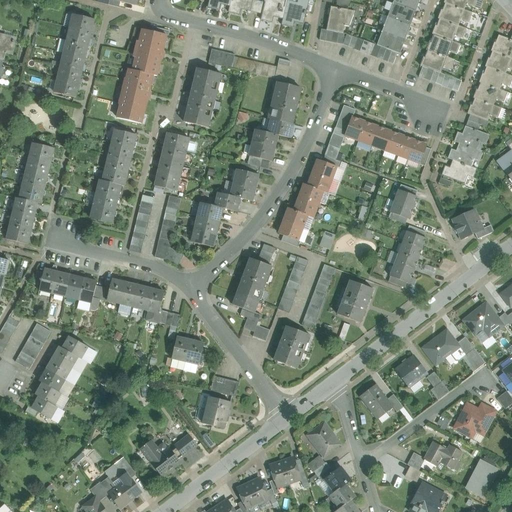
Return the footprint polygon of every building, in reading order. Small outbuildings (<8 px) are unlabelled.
[(209,0),(208,8),(219,10),(220,3),(230,6),(231,0),(209,0)] [(231,0),(230,6),(228,12),(240,15),(242,8),(250,10),(253,0),(252,0),(231,0)] [(259,2),(253,0),(250,10),(250,12),(256,13),(259,2)] [(265,0),(265,3),(262,15),(261,20),(272,23),(273,16),(283,18),(287,2),(287,0),(265,0)] [(297,0),(297,4),(287,2),(283,18),(282,25),(292,28),(294,20),(303,23),(302,24),(303,24),(308,0),(297,0)] [(419,0),(394,0),(393,3),(415,11),(419,0)] [(445,0),(444,3),(446,4),(464,11),(464,10),(466,5),(474,8),(477,0),(445,0)] [(265,3),(259,2),(256,13),(262,15),(265,3)] [(415,11),(393,3),(388,17),(410,26),(415,11)] [(464,11),(446,4),(443,11),(441,11),(438,19),(440,20),(440,19),(459,26),(461,20),(469,23),(472,13),(464,10),(464,11)] [(336,8),(331,7),(327,30),(333,32),(339,33),(343,34),(345,26),(349,27),(355,12),(348,10),(336,8)] [(64,27),(70,28),(73,15),(67,14),(64,27)] [(94,20),(73,15),(70,28),(91,33),(94,20)] [(410,26),(388,17),(382,31),(405,40),(410,26)] [(459,26),(440,19),(440,20),(437,27),(435,26),(432,35),(434,35),(453,42),(455,36),(463,39),(466,29),(459,26)] [(170,31),(152,27),(151,32),(167,36),(169,36),(170,31)] [(91,33),(70,28),(67,41),(88,46),(91,33)] [(151,32),(143,30),(140,42),(138,42),(134,58),(136,58),(133,71),(153,76),(157,77),(161,59),(163,59),(164,54),(163,53),(167,36),(151,32)] [(327,30),(321,30),(319,41),(331,43),(333,32),(327,30)] [(405,40),(382,31),(377,46),(392,51),(398,53),(400,54),(405,40)] [(5,35),(0,34),(0,59),(4,60),(5,52),(12,54),(16,38),(15,38),(15,41),(4,38),(5,35)] [(347,34),(343,45),(348,47),(352,36),(347,34)] [(453,42),(434,35),(431,42),(430,42),(426,50),(428,51),(447,58),(449,52),(457,55),(461,45),(453,42)] [(358,39),(352,36),(348,47),(354,49),(358,39)] [(511,40),(510,40),(499,36),(496,44),(494,43),(491,52),(493,52),(511,59),(511,57),(511,40)] [(363,41),(358,38),(354,50),(359,52),(363,41)] [(88,46),(67,41),(64,54),(85,59),(88,46)] [(369,43),(364,41),(360,52),(365,54),(369,43)] [(375,45),(369,43),(365,54),(371,56),(375,45)] [(375,45),(371,56),(376,58),(381,47),(377,46),(375,45)] [(386,49),(381,47),(376,58),(382,60),(386,49)] [(392,51),(386,49),(382,60),(388,62),(392,51)] [(212,50),(208,63),(214,65),(218,51),(212,50)] [(223,53),(218,51),(214,65),(220,66),(223,53)] [(392,51),(388,62),(393,64),(398,53),(392,51)] [(447,58),(428,51),(425,58),(424,58),(420,66),(422,67),(428,69),(434,71),(439,73),(441,74),(443,68),(451,71),(455,61),(447,58)] [(511,59),(493,52),(490,59),(488,58),(485,67),(487,68),(506,75),(506,74),(508,69),(511,70),(511,58),(511,59)] [(229,54),(223,53),(220,66),(226,68),(229,54)] [(85,59),(64,54),(61,67),(82,72),(85,59)] [(235,55),(229,54),(226,68),(232,69),(234,57),(235,55)] [(275,67),(234,57),(232,69),(273,79),(275,67)] [(82,72),(61,67),(58,80),(79,85),(82,72)] [(422,67),(419,77),(424,79),(428,69),(422,67)] [(484,75),(483,74),(479,83),(481,83),(500,90),(502,84),(510,87),(511,81),(511,76),(506,74),(506,75),(487,68),(484,75)] [(190,96),(215,101),(218,89),(220,90),(222,89),(223,83),(222,82),(220,81),(222,75),(197,69),(190,96)] [(434,71),(428,69),(424,79),(430,82),(434,71)] [(133,71),(129,70),(127,80),(126,80),(120,104),(121,104),(118,119),(141,124),(147,99),(149,100),(151,94),(149,93),(153,76),(133,71)] [(439,73),(434,71),(430,82),(435,84),(439,73)] [(441,74),(439,73),(435,84),(441,86),(445,75),(441,74)] [(450,77),(445,75),(441,86),(447,88),(450,77)] [(456,79),(451,77),(450,77),(447,88),(452,90),(456,79)] [(462,82),(456,79),(452,90),(458,92),(462,82)] [(79,85),(58,80),(54,93),(76,98),(79,85)] [(277,83),(269,120),(271,120),(292,125),(300,88),(277,83)] [(481,83),(478,90),(477,90),(473,99),(475,99),(494,106),(496,100),(504,103),(508,93),(500,90),(481,83)] [(215,101),(190,96),(184,122),(209,128),(215,101)] [(494,106),(475,99),(472,106),(471,106),(468,114),(470,115),(488,122),(490,116),(498,119),(502,109),(494,106)] [(356,110),(344,106),(342,112),(353,116),(356,110)] [(354,116),(365,119),(367,113),(356,109),(354,116)] [(353,116),(342,112),(340,117),(351,121),(352,117),(353,118),(353,116)] [(488,122),(470,115),(468,121),(478,125),(480,126),(487,128),(489,122),(488,122)] [(351,121),(340,117),(338,123),(349,127),(351,121)] [(353,118),(352,117),(351,121),(349,127),(347,132),(346,132),(345,136),(358,141),(365,122),(353,118)] [(271,120),(268,133),(277,136),(290,139),(293,125),(292,125),(271,120)] [(478,125),(468,121),(466,127),(478,131),(480,126),(478,125)] [(379,127),(365,122),(358,141),(372,146),(379,127)] [(349,127),(338,123),(335,128),(346,132),(347,132),(349,127)] [(392,132),(379,127),(372,146),(385,151),(392,132)] [(466,127),(465,127),(462,135),(458,133),(454,142),(459,144),(461,144),(478,150),(481,143),(486,145),(489,136),(478,131),(466,127)] [(335,128),(333,134),(344,138),(345,136),(346,132),(335,128)] [(137,136),(115,130),(112,143),(133,149),(137,136)] [(268,133),(256,130),(252,143),(274,149),(277,136),(268,133)] [(405,137),(392,132),(385,151),(398,156),(405,137)] [(189,139),(168,133),(164,147),(186,152),(189,139)] [(344,138),(333,134),(331,139),(342,143),(344,138)] [(415,141),(405,137),(398,156),(408,160),(415,141)] [(189,139),(186,152),(192,154),(196,140),(189,139)] [(342,143),(331,139),(329,145),(340,149),(342,143)] [(426,145),(415,141),(408,160),(419,164),(425,148),(426,145)] [(133,149),(112,143),(109,156),(130,161),(133,149)] [(274,149),(252,143),(252,146),(246,145),(244,154),(250,155),(249,157),(250,157),(262,160),(271,162),(274,149)] [(54,149),(33,144),(29,158),(51,163),(54,149)] [(478,150),(461,144),(459,144),(456,151),(452,149),(448,159),(453,161),(455,161),(471,167),(474,159),(480,161),(483,152),(478,150)] [(340,149),(329,145),(327,151),(338,155),(340,149)] [(186,152),(164,147),(161,160),(183,165),(186,152)] [(425,148),(419,164),(418,164),(425,167),(431,150),(425,148)] [(338,155),(327,151),(324,156),(325,157),(325,156),(336,160),(338,155)] [(504,170),(511,163),(511,153),(511,152),(498,162),(504,170)] [(130,161),(109,156),(106,169),(127,174),(130,161)] [(336,160),(325,156),(325,157),(323,162),(336,167),(340,169),(342,163),(336,160)] [(262,160),(250,157),(248,164),(261,167),(262,160)] [(51,163),(29,158),(26,171),(48,177),(51,163)] [(183,165),(161,160),(158,173),(180,178),(183,165)] [(323,162),(318,160),(313,173),(332,180),(336,167),(323,162)] [(419,164),(408,160),(406,164),(417,168),(418,164),(419,164)] [(471,167),(455,161),(453,161),(450,168),(445,166),(442,176),(465,184),(468,176),(474,178),(477,169),(471,167)] [(248,164),(242,163),(240,171),(259,175),(261,167),(248,164)] [(127,174),(106,169),(103,181),(121,186),(124,187),(127,174)] [(240,171),(236,170),(233,183),(256,188),(259,175),(240,171)] [(48,177),(26,171),(23,185),(44,190),(48,177)] [(180,178),(158,173),(155,186),(176,191),(180,178)] [(332,180),(313,173),(308,186),(323,192),(327,194),(332,180)] [(368,180),(376,184),(379,177),(371,174),(368,180)] [(452,182),(441,178),(439,184),(450,188),(452,182)] [(103,181),(100,181),(97,193),(118,199),(121,186),(103,181)] [(231,193),(233,183),(226,181),(224,191),(231,193)] [(256,188),(233,183),(231,193),(230,196),(240,199),(252,202),(256,188)] [(44,190),(23,185),(20,199),(38,203),(41,204),(44,190)] [(323,192),(308,186),(304,185),(299,198),(318,205),(323,192)] [(417,191),(401,185),(399,190),(416,197),(417,191)] [(416,197),(399,190),(395,202),(413,209),(418,197),(416,197)] [(118,199),(97,193),(94,206),(115,211),(118,199)] [(227,195),(218,193),(215,207),(223,209),(237,212),(240,199),(230,196),(227,195)] [(155,199),(143,196),(141,202),(153,204),(155,199)] [(181,199),(170,196),(168,202),(180,205),(181,199)] [(20,199),(17,198),(13,212),(35,217),(38,203),(20,199)] [(318,205),(299,198),(294,211),(307,216),(313,218),(318,205)] [(153,204),(141,202),(140,207),(152,210),(153,204)] [(180,205),(168,202),(167,208),(178,211),(180,205)] [(413,209),(395,202),(391,213),(407,219),(409,220),(413,209)] [(215,207),(201,203),(198,217),(219,222),(223,209),(215,207)] [(115,211),(94,206),(90,219),(112,224),(115,211)] [(152,210),(140,207),(139,213),(150,216),(152,210)] [(307,216),(294,211),(289,209),(284,222),(303,229),(307,216)] [(474,211),(453,221),(456,227),(455,227),(458,234),(459,234),(461,239),(475,233),(483,230),(483,229),(474,211)] [(35,217),(13,212),(10,226),(31,231),(35,217)] [(150,216),(139,213),(137,220),(149,222),(150,216)] [(407,219),(391,213),(389,218),(405,224),(407,219)] [(177,216),(165,214),(164,219),(176,222),(177,216)] [(219,222),(198,217),(195,229),(216,235),(219,222)] [(176,222),(164,219),(162,226),(174,228),(176,222)] [(149,222),(137,220),(136,226),(147,229),(149,222)] [(303,229),(284,222),(279,234),(283,236),(298,241),(300,242),(304,243),(309,231),(303,229)] [(31,231),(10,226),(7,240),(16,242),(28,245),(31,231)] [(147,229),(136,226),(134,232),(146,235),(147,229)] [(174,228),(162,226),(161,232),(173,235),(174,228)] [(426,232),(409,226),(407,232),(424,238),(426,232)] [(483,230),(475,233),(477,240),(494,232),(491,226),(483,229),(483,230)] [(216,235),(195,229),(192,243),(213,248),(216,235)] [(365,229),(362,236),(372,240),(374,236),(371,235),(372,232),(365,229)] [(146,235),(134,232),(132,238),(144,241),(146,235)] [(173,235),(161,232),(159,238),(171,241),(173,235)] [(424,238),(407,232),(403,243),(422,250),(426,239),(424,238)] [(298,241),(283,236),(281,241),(298,248),(300,242),(298,241)] [(7,240),(1,238),(0,242),(0,244),(15,248),(16,242),(7,240)] [(144,241),(132,238),(131,245),(143,248),(144,241)] [(171,241),(159,238),(158,245),(170,247),(171,241)] [(321,247),(330,250),(333,241),(325,238),(321,247)] [(422,250),(403,243),(399,254),(417,261),(422,250)] [(143,248),(131,245),(129,251),(141,254),(143,248)] [(170,247),(158,245),(156,251),(168,254),(169,248),(170,247)] [(275,249),(264,245),(262,250),(273,255),(275,249)] [(169,248),(168,254),(166,260),(178,266),(184,255),(169,248)] [(273,255),(262,250),(260,256),(271,260),(273,255)] [(168,254),(156,251),(155,257),(166,260),(168,254)] [(193,259),(198,262),(203,254),(198,251),(193,259)] [(392,251),(389,261),(395,263),(398,253),(392,251)] [(399,254),(394,266),(413,273),(417,261),(399,254)] [(271,260),(260,256),(258,262),(269,266),(271,260)] [(309,261),(297,257),(295,263),(306,267),(309,261)] [(9,261),(0,258),(0,274),(4,275),(6,276),(9,261)] [(250,259),(237,294),(259,303),(272,267),(269,266),(258,262),(250,259)] [(306,267),(295,263),(293,269),(304,273),(306,267)] [(335,269),(324,265),(322,271),(333,275),(335,269)] [(394,266),(390,277),(407,283),(409,284),(413,273),(394,266)] [(304,273),(293,269),(291,275),(302,279),(304,273)] [(58,273),(45,270),(44,274),(41,286),(40,291),(53,294),(58,273)] [(333,275),(322,271),(320,277),(331,281),(333,275)] [(44,274),(37,272),(34,285),(41,286),(44,274)] [(71,276),(58,273),(53,294),(66,297),(71,276)] [(302,279),(291,275),(289,280),(300,285),(302,279)] [(84,279),(71,276),(66,297),(79,300),(84,279)] [(331,281),(320,277),(318,283),(328,287),(331,281)] [(407,283),(390,277),(388,282),(405,288),(407,283)] [(97,282),(84,279),(79,300),(92,304),(96,286),(97,282)] [(125,283),(112,280),(110,289),(107,302),(108,302),(120,305),(125,283)] [(300,285),(289,280),(287,286),(298,290),(300,285)] [(374,290),(350,281),(337,315),(361,324),(374,290)] [(138,286),(125,283),(120,305),(133,308),(138,286)] [(318,283),(317,283),(315,289),(326,293),(329,287),(328,287),(318,283)] [(103,288),(96,286),(93,299),(100,300),(103,288)] [(151,289),(138,286),(133,308),(146,311),(151,289)] [(298,290),(287,286),(284,292),(296,296),(298,290)] [(511,286),(501,295),(511,308),(511,306),(511,286)] [(110,289),(103,288),(100,300),(100,301),(108,302),(107,302),(110,289)] [(164,292),(151,289),(146,311),(148,311),(147,317),(149,318),(149,320),(156,322),(158,320),(160,320),(162,311),(160,311),(164,292)] [(326,293),(315,289),(313,295),(324,300),(326,293)] [(296,296),(284,292),(282,298),(293,302),(296,296)] [(259,303),(237,294),(233,305),(243,309),(255,314),(255,313),(259,303)] [(324,300),(313,295),(311,302),(322,306),(324,300)] [(293,302),(282,298),(280,304),(291,308),(293,302)] [(100,300),(93,299),(92,304),(90,310),(93,311),(96,310),(98,308),(100,301),(100,300)] [(322,306),(311,302),(309,308),(319,312),(322,306)] [(291,308),(280,304),(278,310),(289,314),(291,308)] [(503,326),(486,304),(464,321),(475,335),(485,328),(491,336),(503,326)] [(319,312),(309,308),(306,314),(317,318),(319,312)] [(255,314),(243,309),(240,315),(247,318),(258,322),(261,315),(255,313),(255,314)] [(168,313),(162,311),(160,320),(159,323),(165,325),(168,313)] [(23,318),(12,312),(9,317),(20,323),(23,318)] [(174,314),(168,313),(165,325),(171,326),(174,314)] [(511,322),(507,316),(505,313),(499,317),(511,334),(511,322)] [(181,316),(174,314),(171,326),(178,328),(181,316)] [(317,318),(306,314),(304,320),(315,324),(317,318)] [(20,323),(9,317),(6,323),(17,328),(20,323)] [(258,322),(247,318),(243,329),(254,333),(257,326),(258,322)] [(304,320),(301,326),(313,330),(315,324),(304,320)] [(17,328),(6,323),(3,328),(14,334),(17,328)] [(51,332),(37,324),(33,331),(47,339),(51,332)] [(178,328),(171,326),(168,340),(176,343),(177,338),(178,328)] [(263,328),(257,326),(254,333),(253,337),(259,339),(263,328)] [(310,335),(286,326),(274,360),(298,369),(310,335)] [(14,334),(3,328),(0,333),(11,339),(14,334)] [(270,331),(263,328),(259,339),(266,342),(270,331)] [(485,328),(475,335),(482,344),(492,337),(491,336),(485,328)] [(47,339),(33,331),(30,336),(44,344),(47,339)] [(447,331),(423,349),(436,365),(451,354),(460,347),(457,344),(447,331)] [(11,339),(0,333),(0,339),(8,344),(11,339)] [(44,344),(30,336),(27,342),(41,350),(44,344)] [(88,348),(70,337),(63,349),(78,358),(81,359),(88,348)] [(190,341),(177,338),(176,343),(172,359),(185,362),(190,341)] [(466,338),(457,344),(460,347),(451,354),(457,362),(462,358),(465,356),(474,349),(466,338)] [(204,344),(190,341),(185,362),(184,369),(193,371),(197,370),(198,365),(199,365),(204,344)] [(41,350),(27,342),(24,347),(38,355),(41,350)] [(38,355),(24,347),(21,352),(35,360),(38,355)] [(63,349),(60,347),(53,359),(71,369),(78,358),(63,349)] [(474,349),(465,356),(462,358),(473,373),(485,363),(474,349)] [(35,360),(21,352),(18,357),(32,365),(35,360)] [(414,356),(395,371),(409,388),(427,374),(414,356)] [(32,365),(18,357),(15,362),(29,370),(32,365)] [(71,369),(53,359),(47,370),(65,381),(71,369)] [(511,364),(503,371),(511,382),(511,364)] [(65,381),(47,370),(40,382),(43,384),(58,392),(65,381)] [(442,383),(434,373),(426,378),(434,388),(434,389),(442,383)] [(227,380),(214,377),(210,391),(223,394),(227,380)] [(232,381),(227,380),(223,394),(229,396),(232,381)] [(239,383),(232,381),(229,396),(236,397),(239,383)] [(442,383),(434,389),(434,388),(430,391),(438,401),(449,392),(442,383)] [(58,392),(43,384),(36,395),(39,397),(54,406),(61,394),(58,392)] [(387,400),(376,385),(360,398),(377,420),(378,419),(377,417),(384,411),(386,413),(393,408),(387,400)] [(511,398),(507,392),(497,399),(505,410),(511,404),(511,398)] [(403,408),(393,395),(387,400),(393,408),(397,413),(403,408)] [(231,401),(210,396),(206,411),(228,416),(231,401)] [(54,406),(39,397),(32,409),(39,413),(51,420),(57,408),(54,406)] [(478,412),(467,406),(455,429),(470,437),(473,430),(483,435),(495,412),(482,405),(478,412)] [(39,413),(32,409),(29,406),(26,412),(36,418),(39,413)] [(228,416),(206,411),(203,423),(225,428),(228,416)] [(445,430),(450,420),(442,416),(437,426),(445,430)] [(340,445),(324,424),(308,436),(324,457),(340,445)] [(189,435),(175,446),(176,449),(182,456),(183,457),(198,446),(189,435)] [(151,442),(141,449),(151,462),(161,454),(157,449),(151,442)] [(447,450),(433,442),(424,459),(424,460),(437,467),(439,463),(453,470),(463,453),(449,445),(447,450)] [(164,444),(157,449),(161,454),(168,449),(164,444)] [(161,454),(151,462),(162,477),(169,471),(170,472),(174,469),(173,468),(180,463),(178,460),(172,452),(169,449),(168,449),(161,454)] [(176,449),(172,452),(178,460),(182,456),(176,449)] [(424,459),(414,453),(411,459),(422,465),(424,460),(424,459)] [(321,458),(314,463),(313,461),(307,465),(313,473),(314,472),(325,464),(321,458)] [(293,459),(282,463),(289,484),(300,480),(298,472),(294,462),(293,459)] [(422,465),(411,459),(407,465),(408,466),(419,471),(422,465)] [(121,460),(114,465),(119,472),(124,469),(126,467),(121,460)] [(298,472),(303,470),(301,460),(294,462),(298,472)] [(482,461),(467,490),(483,498),(498,469),(482,461)] [(282,463),(270,467),(275,480),(278,488),(289,484),(282,463)] [(325,464),(314,472),(318,477),(330,468),(326,463),(325,464)] [(136,475),(129,465),(126,467),(124,469),(127,473),(130,478),(131,477),(131,478),(136,475)] [(419,471),(408,466),(402,477),(414,483),(420,472),(419,471)] [(330,468),(318,477),(322,483),(325,481),(324,480),(333,473),(330,468)] [(333,473),(324,480),(325,481),(334,493),(346,484),(351,481),(341,468),(333,473)] [(303,470),(298,472),(300,480),(302,485),(308,484),(303,470)] [(122,476),(120,479),(123,483),(130,478),(127,473),(122,476)] [(109,494),(109,495),(120,509),(142,492),(131,478),(131,477),(109,494)] [(260,479),(249,484),(258,504),(269,499),(266,492),(260,479)] [(275,480),(269,482),(274,495),(280,493),(278,488),(275,480)] [(105,489),(100,482),(95,486),(104,498),(109,495),(109,494),(105,489)] [(249,484),(238,490),(243,501),(248,510),(248,509),(258,504),(249,484)] [(334,493),(329,497),(339,510),(356,497),(346,484),(334,493)] [(437,511),(446,496),(423,484),(412,505),(409,511),(410,511),(437,511)] [(95,486),(90,490),(96,497),(100,502),(104,498),(95,486)] [(271,490),(266,492),(269,499),(272,505),(277,502),(271,490)] [(91,511),(89,511),(107,511),(100,502),(96,497),(86,504),(91,511)] [(339,510),(335,511),(359,511),(351,501),(356,497),(339,510)] [(234,511),(227,501),(217,508),(219,511),(234,511)] [(243,501),(238,504),(240,509),(241,511),(248,511),(248,509),(248,510),(243,501)]
